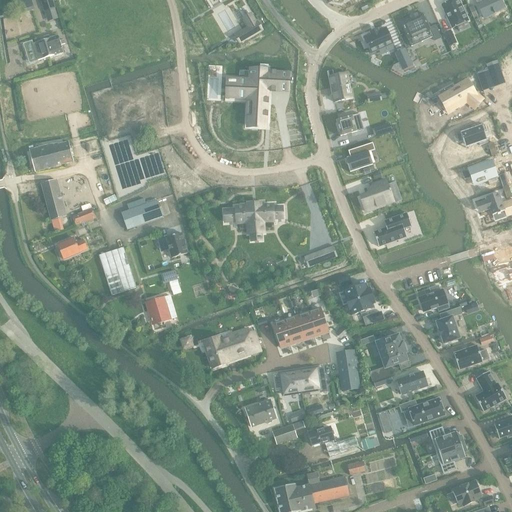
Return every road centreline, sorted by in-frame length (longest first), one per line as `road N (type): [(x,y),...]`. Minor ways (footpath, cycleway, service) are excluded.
road 1 (residential): [(327,159),(228,171),(201,155),(183,121),(169,0)]
road 2 (residential): [(406,318),(492,466)]
road 3 (unclassified): [(95,412),(28,346),(0,296)]
road 4 (residential): [(327,159),(314,112),(314,67),(349,26)]
road 5 (residential): [(201,408),(220,383),(327,350)]
road 6 (residential): [(492,466),(368,511)]
road 7 (residential): [(378,280),(327,159)]
road 8 (unclassified): [(201,408),(266,511)]
